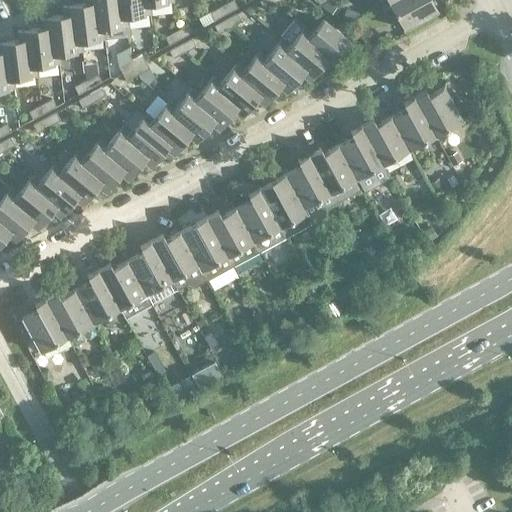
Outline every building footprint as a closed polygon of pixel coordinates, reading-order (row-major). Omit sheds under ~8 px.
[(85,0),(85,2),(92,2),(96,29),(103,28),(103,29),(126,26),(125,16),(118,17),(116,0),(85,0)] [(116,0),(118,17),(125,16),(149,13),(148,4),(148,3),(141,4),(140,0),(116,0)] [(232,0),(230,0),(221,5),(225,13),(236,7),(232,0)] [(390,0),(388,1),(402,28),(436,10),(430,0),(390,0)] [(85,2),(61,5),(63,14),(63,15),(70,14),(73,41),(80,41),(104,38),(103,29),(103,28),(96,29),(92,2),(85,2)] [(225,13),(221,5),(209,12),(213,19),(225,13)] [(346,7),(343,19),(346,24),(361,16),(358,11),(346,7)] [(241,20),(236,12),(225,19),(229,26),(241,20)] [(63,15),(63,14),(39,17),(40,27),(47,26),(50,54),(57,53),(57,54),(81,51),(80,41),(73,41),(70,14),(63,15)] [(278,36),(280,38),(288,44),(284,50),(305,68),(301,73),(308,79),(324,61),(323,61),(328,55),(306,37),(311,32),(310,32),(294,18),(278,36)] [(322,18),(310,32),(311,32),(306,37),(328,55),(323,61),(324,61),(331,67),(351,43),(322,18)] [(229,26),(225,19),(213,25),(217,33),(229,26)] [(187,24),(175,30),(180,38),(191,32),(187,24)] [(40,27),(16,30),(17,39),(17,40),(24,39),(28,66),(34,65),(35,66),(58,63),(57,54),(57,53),(50,54),(47,26),(40,27)] [(365,26),(357,36),(369,45),(377,36),(365,26)] [(180,38),(175,30),(164,36),(168,44),(180,38)] [(195,45),(191,37),(179,44),(183,51),(195,45)] [(288,44),(280,38),(265,56),(265,57),(261,62),(282,80),(278,85),(278,86),(286,92),(301,73),(305,68),(284,50),(288,44)] [(17,40),(17,39),(0,41),(0,51),(2,51),(5,79),(12,78),(36,75),(35,66),(34,65),(28,66),(24,39),(17,40)] [(183,51),(179,44),(168,50),(172,58),(183,51)] [(258,50),(242,69),(243,69),(238,75),(260,92),(255,98),(256,98),(263,104),(278,86),(278,85),(282,80),(261,62),(265,57),(265,56),(258,50)] [(0,51),(0,89),(13,88),(12,78),(5,79),(2,51),(0,51)] [(140,52),(129,59),(133,66),(144,60),(140,52)] [(133,66),(129,59),(117,65),(121,73),(133,66)] [(148,67),(144,60),(133,66),(137,74),(148,67)] [(235,63),(220,81),(220,82),(216,87),(237,105),(233,110),(233,111),(240,117),(256,98),(255,98),(260,92),(238,75),(243,69),(242,69),(235,63)] [(137,74),(133,66),(121,73),(125,80),(137,74)] [(96,73),(85,80),(89,87),(100,81),(96,73)] [(212,75),(197,94),(193,99),(214,117),(210,123),(218,129),(233,111),(233,110),(237,105),(216,87),(220,82),(220,81),(212,75)] [(89,87),(85,80),(73,86),(77,94),(89,87)] [(424,89),(413,95),(434,134),(461,119),(443,86),(427,94),(424,89)] [(104,94),(100,87),(89,93),(93,101),(104,94)] [(190,87),(174,106),(175,106),(170,112),(192,130),(187,135),(188,135),(195,141),(210,123),(214,117),(193,99),(197,94),(190,87)] [(93,101),(89,93),(77,99),(81,107),(93,101)] [(434,134),(413,95),(401,102),(404,107),(389,115),(408,149),(434,134)] [(51,98),(39,105),(43,112),(55,106),(51,98)] [(102,103),(99,106),(105,111),(110,105),(104,100),(102,103)] [(167,100),(152,118),(152,119),(148,124),(169,142),(165,147),(165,148),(172,154),(188,135),(187,135),(192,130),(170,112),(175,106),(174,106),(167,100)] [(43,112),(39,105),(28,111),(32,119),(43,112)] [(59,119),(55,112),(43,118),(47,126),(59,119)] [(144,112),(129,131),(125,136),(146,154),(142,160),(150,166),(165,148),(165,147),(169,142),(148,124),(152,119),(152,118),(144,112)] [(408,149),(389,115),(374,123),(372,118),(360,124),(381,163),(408,149)] [(47,126),(43,118),(32,124),(36,132),(47,126)] [(5,123),(0,125),(0,136),(10,131),(5,123)] [(381,163),(360,124),(349,130),(352,136),(337,144),(355,177),(381,163)] [(122,125),(106,143),(107,144),(102,149),(124,167),(119,172),(120,173),(127,179),(142,160),(146,154),(125,136),(129,131),(122,125)] [(14,144),(9,136),(0,141),(0,146),(2,150),(14,144)] [(99,137),(84,156),(80,161),(101,179),(97,185),(104,191),(120,173),(119,172),(124,167),(102,149),(107,144),(106,143),(99,137)] [(361,188),(355,177),(337,144),(322,152),(319,147),(308,153),(335,202),(361,188)] [(76,149),(61,168),(57,174),(78,192),(74,197),(82,203),(97,185),(101,179),(80,161),(84,156),(76,149)] [(456,152),(447,156),(453,167),(461,162),(456,152)] [(335,202),(308,153),(296,159),(299,164),(284,173),(311,222),(323,215),(324,208),(335,202)] [(54,162),(38,180),(39,181),(34,186),(56,204),(51,209),(52,210),(59,216),(74,197),(78,192),(57,174),(61,168),(54,162)] [(311,222),(284,173),(258,187),(285,236),(311,222)] [(31,174),(16,193),(12,198),(33,216),(29,222),(36,228),(52,210),(51,209),(56,204),(34,186),(39,181),(38,180),(31,174)] [(438,179),(430,184),(435,193),(443,189),(438,179)] [(8,187),(0,196),(0,220),(10,229),(6,234),(14,241),(29,222),(33,216),(12,198),(16,193),(8,187)] [(285,236),(258,187),(246,193),(249,198),(234,207),(258,251),(285,236)] [(258,251),(234,207),(220,215),(217,209),(205,216),(232,265),(258,251)] [(232,265),(205,216),(179,230),(206,280),(232,265)] [(0,242),(6,234),(10,229),(0,220),(0,242)] [(430,224),(421,230),(427,240),(436,235),(430,224)] [(206,280),(179,230),(164,238),(161,233),(150,239),(177,289),(187,283),(194,286),(206,280)] [(177,289),(150,239),(138,245),(141,251),(126,259),(150,303),(177,289)] [(150,303),(126,259),(111,267),(109,262),(97,268),(118,307),(124,317),(150,303)] [(118,307),(97,268),(86,274),(89,279),(74,288),(92,321),(118,307)] [(92,321),(74,288),(59,296),(56,291),(45,297),(66,336),(92,321)] [(66,336),(45,297),(33,303),(36,308),(20,317),(39,351),(66,336)] [(210,331),(202,335),(209,347),(217,343),(210,331)] [(214,361),(206,365),(213,379),(221,375),(214,361)] [(49,368),(41,372),(47,383),(52,380),(54,376),(49,368)] [(134,380),(127,383),(132,393),(139,389),(134,380)]
